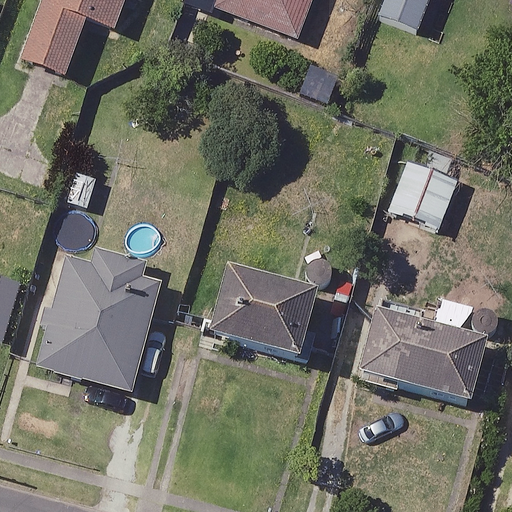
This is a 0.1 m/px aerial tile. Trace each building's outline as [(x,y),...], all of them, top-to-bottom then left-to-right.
[(125,0),(43,0),(22,64),(66,79),(85,22),(115,32),(125,0)] [(222,0),(218,13),(297,42),(312,0),(222,0)] [(432,0),(385,0),(378,16),(417,34),(432,0)] [(464,168),(405,149),(383,220),(441,239),(464,168)] [(160,282),(68,256),(36,369),(129,395),(160,282)] [(211,345),(308,368),(317,333),(302,329),(311,295),(228,275),(211,345)] [(20,285),(0,279),(0,342),(3,344),(20,285)] [(480,343),(371,315),(356,376),(465,404),(480,343)]
